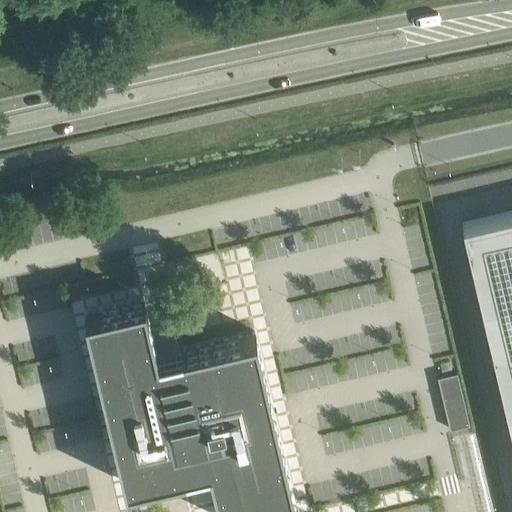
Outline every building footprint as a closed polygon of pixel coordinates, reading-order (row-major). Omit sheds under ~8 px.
[(438,202),(465,194),(460,177),(433,186),(438,202)] [(511,211),(462,223),(463,229),(466,228),(469,238),(465,239),(511,435),(511,211)] [(122,289),(123,299),(166,295),(165,285),(122,289)] [(220,511),(252,511),(295,502),(255,331),(182,349),(157,355),(143,299),(85,312),(125,483),(209,463),(220,511)] [(432,372),(444,425),(471,419),(460,366),(432,372)]
